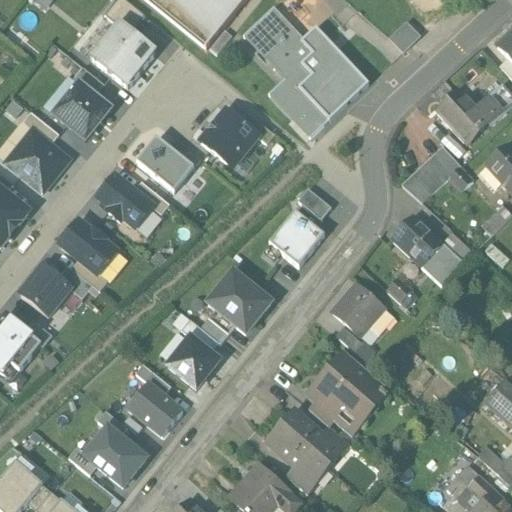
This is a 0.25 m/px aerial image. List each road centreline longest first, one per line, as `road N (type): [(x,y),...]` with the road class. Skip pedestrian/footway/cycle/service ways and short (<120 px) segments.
road 1 (residential): [(145,511),(363,239),(375,215),(379,142),(393,113),(511,5)]
road 2 (residential): [(186,60),(0,292)]
